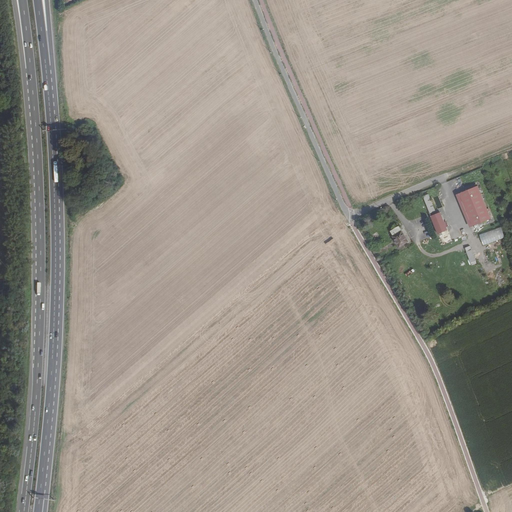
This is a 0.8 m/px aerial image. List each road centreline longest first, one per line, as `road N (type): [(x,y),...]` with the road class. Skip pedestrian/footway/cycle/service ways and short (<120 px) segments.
road 1 (trunk): [(31,75),(41,252),(23,511)]
road 2 (trunk): [(39,500),(57,251),(46,79)]
road 3 (residential): [(346,218),(254,0)]
